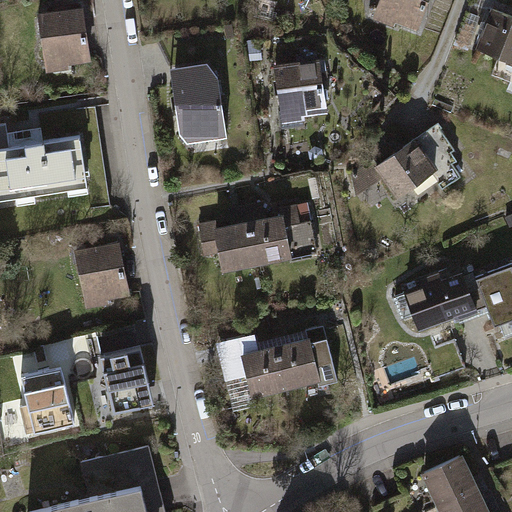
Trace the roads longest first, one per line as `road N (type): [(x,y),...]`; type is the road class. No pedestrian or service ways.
road 1 (residential): [(115,0),(143,199),(196,436),(223,511)]
road 2 (residential): [(511,398),(372,441),(253,511)]
